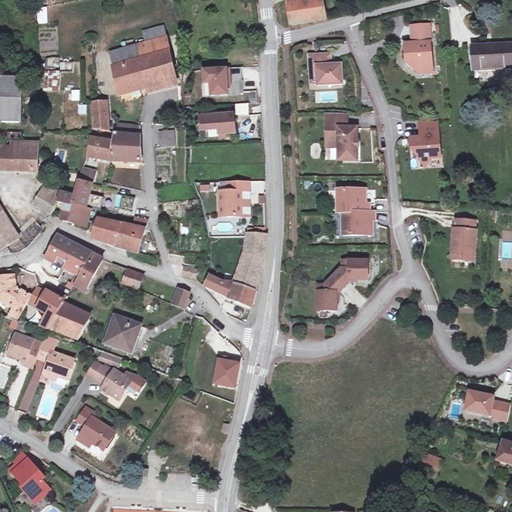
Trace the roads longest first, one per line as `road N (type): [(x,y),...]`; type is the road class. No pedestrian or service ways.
road 1 (residential): [(0,263),(28,253),(54,227),(197,290),(232,331),(263,342)]
road 2 (tertiary): [(268,37),(276,221),(263,342)]
road 3 (residential): [(407,279),(386,130),(347,22)]
road 4 (tertiary): [(263,342),(225,511)]
road 5 (residential): [(263,342),(306,350),(340,340),(407,279)]
road 6 (residential): [(407,279),(421,287),(460,365),(494,367),(511,349)]
